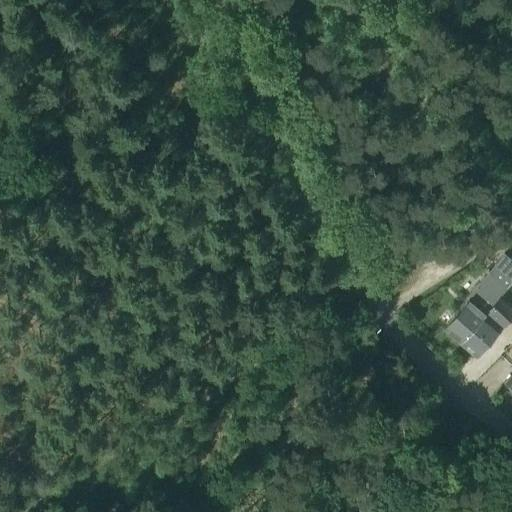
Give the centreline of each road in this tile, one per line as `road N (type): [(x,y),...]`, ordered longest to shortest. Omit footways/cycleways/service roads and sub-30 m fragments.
road 1 (unclassified): [(511,435),(361,300),(222,0)]
road 2 (track): [(361,300),(24,511)]
road 3 (track): [(511,223),(370,312)]
